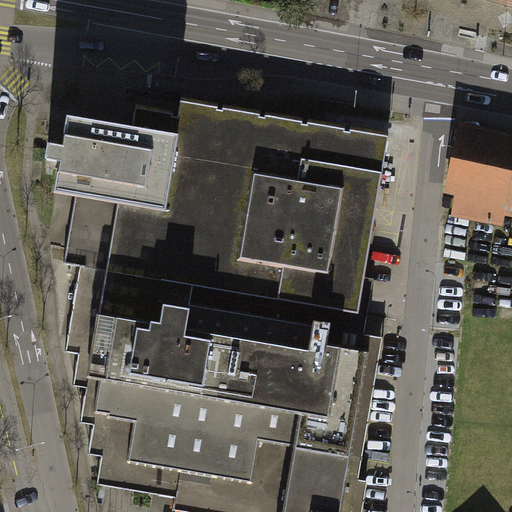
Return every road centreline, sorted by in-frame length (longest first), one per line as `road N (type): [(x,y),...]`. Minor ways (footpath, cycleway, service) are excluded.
road 1 (residential): [(401,511),(439,83)]
road 2 (primary): [(45,494),(52,456),(0,223)]
road 3 (secondary): [(199,42),(439,83)]
road 4 (secondary): [(42,45),(150,49),(199,42)]
road 5 (secondary): [(199,42),(152,22),(49,0)]
road 6 (primary): [(0,375),(21,459),(45,494)]
